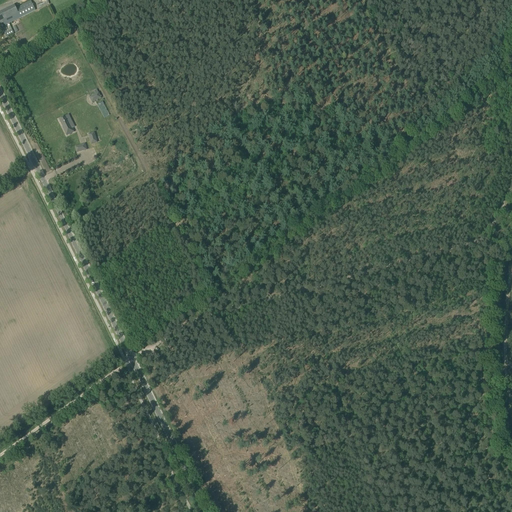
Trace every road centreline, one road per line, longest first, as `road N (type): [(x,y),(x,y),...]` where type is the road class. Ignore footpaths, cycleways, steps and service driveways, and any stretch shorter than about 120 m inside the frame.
road 1 (tertiary): [(132,359),(0,93)]
road 2 (track): [(511,471),(495,445),(483,386),(489,231),(511,187)]
road 3 (track): [(307,288),(380,511)]
road 4 (track): [(307,288),(478,241),(489,231)]
road 5 (track): [(135,357),(197,320),(307,288)]
road 6 (tertiary): [(207,511),(132,359)]
road 7 (track): [(126,362),(0,455)]
road 8 (track): [(361,0),(426,116)]
